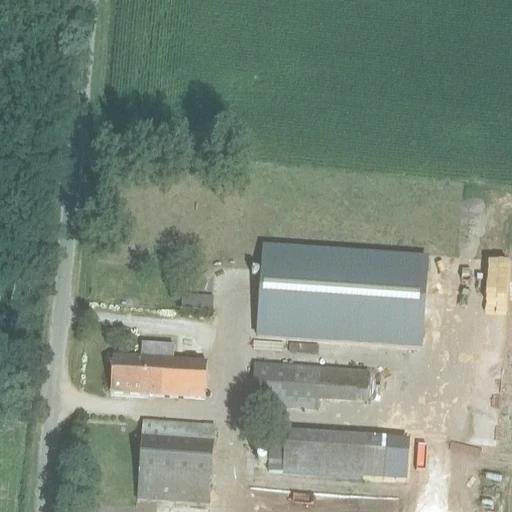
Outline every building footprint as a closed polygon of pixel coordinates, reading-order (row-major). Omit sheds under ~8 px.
[(263,252),(259,312),(257,339),(397,348),(421,350),(427,263),(263,252)] [(181,313),(213,315),(214,300),(183,298),(181,313)] [(203,402),(205,366),(173,364),(174,349),(142,347),(141,362),(114,360),(111,396),(203,402)] [(254,366),(251,406),(315,410),(316,392),(364,395),(366,374),(254,366)] [(214,445),(190,443),(191,429),(143,425),(138,501),(209,506),(214,445)] [(283,437),(280,477),(360,483),(363,443),(283,437)]
